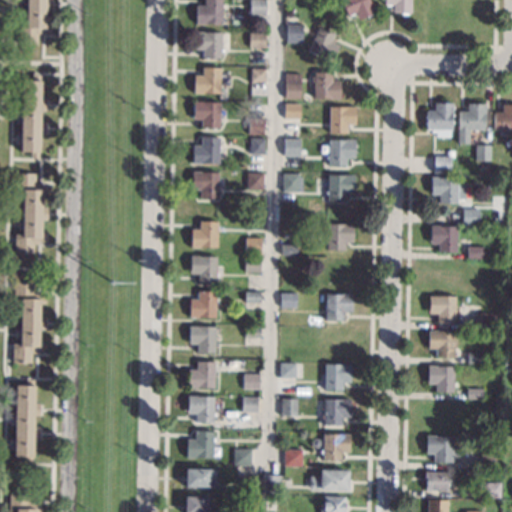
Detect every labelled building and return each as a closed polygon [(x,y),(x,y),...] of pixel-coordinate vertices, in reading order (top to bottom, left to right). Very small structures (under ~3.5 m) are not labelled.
[(50,0),(50,11),(45,11),(44,23),(50,23),(49,33),(40,32),(40,34),(36,34),(36,43),(18,43),(19,25),(25,25),(25,0),(50,0)] [(220,0),(220,23),(194,23),(194,5),(202,5),(202,0),(220,0)] [(263,0),(263,23),(247,23),(247,0),(263,0)] [(367,0),(373,12),(356,20),(353,13),(346,16),(338,0),(367,0)] [(409,0),(409,12),(391,12),(391,4),(383,4),(383,0),(409,0)] [(300,42),(285,42),(285,24),(300,24),(300,42)] [(333,34),(329,42),(337,45),(330,61),(306,51),(316,27),(333,34)] [(203,32),(219,32),(219,58),(201,58),(201,50),(193,50),(193,31),(203,31),(203,32)] [(263,33),(263,48),(247,48),(247,33),(263,33)] [(218,94),(192,94),(192,75),(200,75),(200,67),(218,68),(218,94)] [(263,82),(249,81),(249,68),(264,69),(263,82)] [(330,80),(338,80),(337,98),(312,98),(312,72),(331,73),(330,80)] [(298,98),(282,98),(283,73),(299,74),(298,98)] [(38,81),(39,81),(39,99),(44,99),(44,112),(38,112),(38,122),(43,122),(43,134),(38,134),(38,152),(36,152),(36,157),(29,157),(29,151),(19,151),(20,81),(30,81),(30,75),(38,75),(38,81)] [(217,128),(199,127),(199,120),(191,120),(192,101),(218,102),(217,128)] [(450,129),(448,129),(448,137),(434,137),(434,133),(429,133),(429,129),(424,129),(424,111),(432,111),(433,102),(451,102),(450,129)] [(298,118),(282,118),(283,104),(298,104),(298,118)] [(483,130),(467,130),(467,143),(456,143),(456,111),(465,111),(465,104),(483,104),(483,130)] [(511,131),(491,131),(492,112),(500,112),(500,105),(511,105),(511,131)] [(353,125),(345,125),(345,132),(327,132),(327,107),(353,107),(353,125)] [(261,134),(246,134),(246,118),(262,118),(261,134)] [(216,163),(190,163),(191,145),(199,145),(199,137),(217,137),(216,163)] [(262,153),(248,153),(248,138),(262,138),(262,153)] [(298,156),(282,156),(282,138),(298,139),(298,156)] [(353,158),(344,158),(344,165),(327,165),(327,140),(353,139),(353,158)] [(488,160),(473,160),(474,145),(489,145),(488,160)] [(452,157),(448,157),(448,173),(432,173),(432,156),(445,156),(445,150),(452,150),(452,157)] [(200,172),(216,172),(216,198),(198,198),(198,190),(190,190),(190,171),(200,171),(200,172)] [(261,189),(245,189),(245,172),(261,173),(261,189)] [(33,173),(33,182),(39,183),(39,186),(48,186),(48,195),(42,195),(42,208),(46,208),(45,221),(41,220),(40,233),(46,233),(45,242),(36,241),(36,244),(32,244),(31,253),(13,252),(14,234),(21,234),(22,193),(15,193),(15,173),(33,173)] [(297,177),(300,177),(300,191),(281,191),(281,173),(297,173),(297,177)] [(352,193),(344,193),(344,200),(326,200),(326,175),(352,174),(352,193)] [(455,182),(463,182),(463,199),(454,199),(454,203),(437,203),(437,195),(429,195),(429,176),(455,176),(455,182)] [(477,209),(477,224),(460,224),(460,208),(477,209)] [(215,247),(188,247),(189,229),(197,229),(197,221),(215,221),(215,247)] [(351,242),(343,242),(343,249),(325,249),(325,223),(351,223),(351,242)] [(454,252),(436,252),(436,244),(428,244),(428,225),(454,225),(454,252)] [(259,254),(244,254),(244,237),(259,237),(259,254)] [(295,255),(280,255),(280,244),(295,244),(295,255)] [(481,259),(465,259),(465,246),(468,246),(481,246),(481,259)] [(32,254),(13,254),(13,268),(32,269),(32,254)] [(198,256),(215,256),(214,282),(196,282),(196,274),(188,274),(188,255),(198,255),(198,256)] [(258,272),(243,272),(243,257),(258,257),(258,272)] [(350,277),(342,277),(342,285),(324,285),(325,259),(350,259),(350,277)] [(454,287),(435,287),(435,279),(428,279),(428,260),(454,260),(454,287)] [(296,278),(295,290),(280,290),(280,289),(280,277),(296,278)] [(32,292),(37,292),(37,295),(44,295),(44,304),(40,304),(39,318),(44,318),(44,328),(39,328),(39,344),(44,344),(43,350),(32,350),(32,352),(28,352),(28,361),(11,361),(11,343),(19,343),(20,301),(11,301),(12,283),(32,283),(32,292)] [(480,294),(464,294),(464,283),(480,283),(480,294)] [(214,291),(213,317),(187,316),(188,299),(195,299),(196,291),(214,291)] [(258,292),(258,302),(243,302),(243,292),(258,292)] [(294,307),(279,307),(279,293),(279,292),(294,292),(294,307)] [(350,312),(341,312),(341,319),(324,320),(324,294),(350,293),(350,312)] [(453,322),(435,322),(435,314),(427,314),(427,295),(453,296),(453,322)] [(493,329),(478,329),(478,312),(494,313),(493,329)] [(213,352),(195,352),(195,344),(187,344),(187,326),(213,326),(213,352)] [(258,337),(243,337),(243,327),(258,327),(258,337)] [(293,338),(278,338),(279,328),(293,328),(293,338)] [(349,347),(341,347),(341,354),(323,354),(323,328),(349,328),(349,347)] [(452,357),(434,356),(434,349),(426,349),(427,330),(453,331),(452,357)] [(481,364),(466,363),(466,352),(481,353),(481,364)] [(212,387),(186,387),(186,369),(194,369),(194,361),(209,361),(212,361),(212,387)] [(300,377),(293,377),(293,393),(278,393),(278,363),(300,363),(300,377)] [(349,382),(340,382),(340,390),(322,390),(322,364),(349,364),(349,382)] [(452,392),(433,392),(433,384),(425,384),(426,366),(452,366),(452,392)] [(257,388),(241,388),(241,374),(257,374),(257,388)] [(31,386),(33,386),(32,403),(37,403),(37,415),(32,415),(32,426),(38,426),(37,440),(32,439),(31,456),(30,456),(30,462),(23,462),(23,456),(12,456),(14,385),(24,385),(24,379),(32,380),(31,386)] [(480,399),(465,399),(465,381),(480,382),(480,399)] [(212,422),(193,422),(193,414),(185,414),(186,396),(212,396),(212,422)] [(255,397),(255,412),(240,412),(240,397),(255,397)] [(295,416),(279,415),(279,398),(295,398),(295,416)] [(347,417),(339,417),(339,425),(322,424),(322,399),(348,399),(347,417)] [(451,427),(432,427),(433,419),(425,419),(425,400),(451,401),(451,427)] [(480,433),(464,433),(464,418),(480,418),(480,433)] [(211,457),(184,457),(185,439),(192,439),(193,431),(211,431),(211,457)] [(347,452),(339,452),(339,459),(321,459),(321,434),(347,433),(347,452)] [(451,447),(456,447),(456,456),(450,456),(450,462),(432,462),(432,454),(424,454),(425,435),(451,435),(451,447)] [(249,465),(232,465),(232,449),(249,449),(249,465)] [(299,466),(282,465),(282,449),(300,449),(299,466)] [(496,470),(478,470),(478,452),(496,452),(496,470)] [(214,487),(206,487),(206,486),(183,486),(183,468),(214,467),(214,487)] [(346,491),(308,490),(308,476),(318,476),(318,470),(346,470),(346,491)] [(445,490),(424,490),(424,480),(421,480),(421,472),(423,472),(423,471),(446,471),(445,490)] [(278,493),(260,493),(261,475),(279,475),(278,493)] [(258,493),(240,493),(241,476),(258,477),(258,493)] [(498,498),(482,498),(482,482),(498,482),(498,498)] [(511,490),(511,499),(503,499),(503,490),(511,490)] [(25,502),(32,502),(32,505),(41,505),(40,511),(8,511),(8,493),(26,493),(25,502)] [(206,511),(183,511),(183,496),(206,496),(206,511)] [(275,511),(261,511),(261,496),(275,496),(275,511)] [(343,497),(342,511),(321,511),(321,496),(343,497)] [(446,511),(425,511),(425,500),(446,500),(446,511)] [(240,511),(223,511),(223,502),(240,502),(240,511)]
